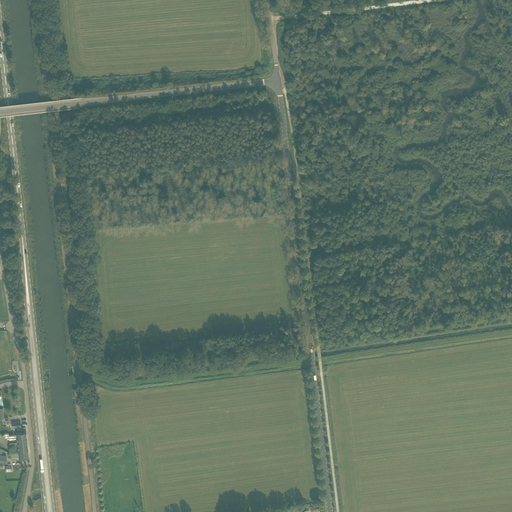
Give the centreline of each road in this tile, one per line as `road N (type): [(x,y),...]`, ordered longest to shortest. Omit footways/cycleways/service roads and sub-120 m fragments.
road 1 (unclassified): [(94,511),(37,0)]
road 2 (tertiary): [(330,511),(278,82)]
road 3 (primary): [(33,348),(0,44)]
road 4 (unclassified): [(24,511),(33,458),(0,234)]
road 5 (tertiary): [(278,82),(0,112)]
road 6 (track): [(511,332),(320,361)]
road 7 (primary): [(53,511),(33,348)]
road 8 (primary): [(33,348),(46,511)]
road 9 (track): [(269,20),(424,0)]
